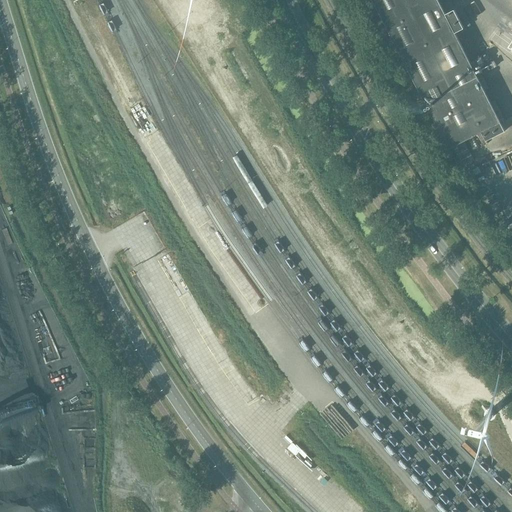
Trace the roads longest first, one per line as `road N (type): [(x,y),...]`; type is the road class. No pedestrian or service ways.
road 1 (tertiary): [(254,503),(160,377),(105,281),(57,178),(0,3)]
road 2 (secondary): [(511,338),(378,162),(285,0)]
